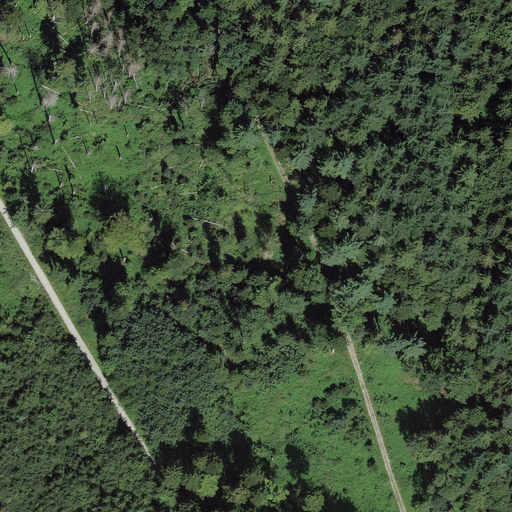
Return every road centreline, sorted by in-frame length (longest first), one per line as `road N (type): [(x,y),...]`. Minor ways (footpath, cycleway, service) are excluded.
road 1 (track): [(207,0),(321,255),(401,511)]
road 2 (track): [(0,200),(178,511)]
